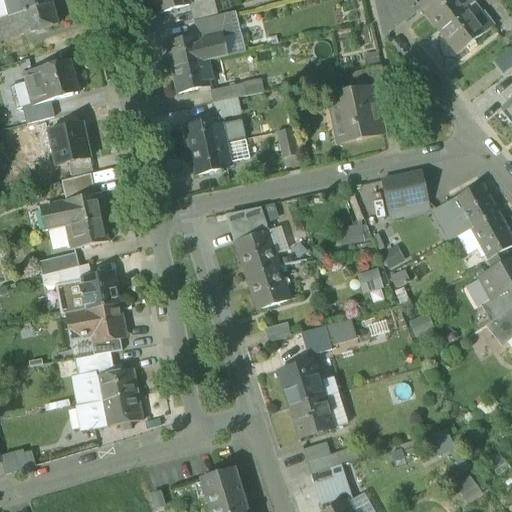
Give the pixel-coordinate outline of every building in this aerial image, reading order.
[(2,0),(8,19),(52,6),(50,0),(2,0)] [(192,0),(153,0),(159,16),(191,7),(189,2),(193,1),(192,0)] [(191,7),(193,23),(217,17),(216,15),(213,2),(212,0),(192,0),(193,1),(189,2),(191,7)] [(228,0),(220,0),(213,2),(216,15),(231,11),(228,0)] [(385,0),(375,4),(383,38),(416,13),(405,0),(385,0)] [(465,11),(457,1),(457,0),(430,0),(420,8),(438,32),(465,11)] [(457,0),(457,1),(465,11),(474,4),(478,0),(457,0)] [(474,22),(483,15),(474,4),(465,11),(466,11),(474,22)] [(58,26),(52,6),(8,19),(0,21),(0,27),(4,41),(58,26)] [(466,11),(465,11),(438,32),(457,56),(493,28),(483,15),(474,22),(466,11)] [(235,12),(228,14),(234,38),(222,41),(226,59),(245,55),(235,12)] [(228,14),(217,17),(193,23),(197,39),(198,40),(199,39),(200,45),(222,39),(222,41),(234,38),(228,14)] [(171,71),(173,71),(210,63),(226,59),(222,41),(222,39),(200,45),(199,39),(198,40),(197,39),(165,46),(171,71)] [(502,77),(511,70),(511,69),(511,49),(492,65),(502,77)] [(215,82),(210,63),(173,71),(178,95),(211,88),(210,83),(215,82)] [(31,107),(32,109),(48,104),(76,96),(67,64),(22,76),(25,84),(27,93),(31,107)] [(371,88),(374,97),(388,94),(381,69),(368,72),(371,88)] [(261,81),(243,85),(246,98),(264,94),(261,81)] [(27,93),(25,84),(10,88),(17,112),(21,110),(31,107),(27,93)] [(210,92),(213,105),(242,99),(246,98),(243,85),(210,92)] [(328,98),(339,146),(382,136),(374,97),(371,88),(328,98)] [(242,99),(213,105),(217,122),(218,122),(246,115),(242,99)] [(511,102),(502,110),(511,122),(511,102)] [(21,110),(26,127),(52,121),(48,104),(32,109),(31,107),(21,110)] [(184,129),(190,153),(226,145),(222,126),(219,127),(218,122),(217,122),(184,129)] [(241,122),(222,126),(226,145),(245,141),(241,122)] [(51,151),(55,169),(69,166),(90,161),(83,126),(48,134),(51,151)] [(278,135),(283,159),(297,156),(292,132),(278,135)] [(36,173),(55,169),(48,134),(28,138),(36,173)] [(19,158),(26,157),(22,140),(16,141),(19,158)] [(245,141),(226,145),(231,165),(249,161),(245,141)] [(226,166),(231,165),(226,145),(190,153),(195,178),(228,171),(226,166)] [(69,166),(72,182),(91,177),(93,177),(90,161),(69,166)] [(58,184),(72,182),(69,166),(55,169),(58,184)] [(382,183),(388,213),(428,204),(421,174),(382,183)] [(95,199),(91,177),(72,182),(62,184),(66,205),(95,199)] [(482,187),(455,202),(471,231),(498,216),(482,187)] [(48,233),(66,230),(103,222),(99,198),(95,199),(66,205),(43,210),(48,233)] [(457,239),(471,231),(455,202),(438,212),(454,241),(457,239)] [(428,204),(388,213),(391,223),(430,214),(428,204)] [(227,216),(237,246),(279,232),(270,207),(227,216)] [(511,249),(511,240),(498,216),(471,231),(486,258),(488,263),(489,262),(505,254),(511,249)] [(108,245),(103,222),(66,230),(69,246),(71,253),(108,245)] [(362,228),(338,230),(339,248),(364,245),(362,228)] [(52,250),(69,246),(66,230),(48,233),(52,250)] [(471,231),(457,239),(467,257),(477,252),(482,261),(486,258),(471,231)] [(237,246),(248,278),(281,267),(277,258),(287,255),(279,232),(237,246)] [(405,263),(397,248),(381,257),(389,272),(405,263)] [(489,262),(495,273),(510,264),(505,254),(489,262)] [(38,265),(41,279),(77,270),(73,256),(38,265)] [(491,302),(511,290),(511,263),(510,264),(495,273),(489,276),(480,281),(491,302)] [(284,278),(281,267),(248,278),(260,314),(302,299),(294,277),(294,275),(284,278)] [(80,282),(77,270),(41,279),(44,291),(60,287),(80,283),(80,282)] [(383,290),(377,271),(357,277),(363,297),(383,290)] [(405,272),(389,278),(395,291),(410,285),(405,272)] [(60,287),(65,318),(86,314),(120,307),(121,307),(115,275),(80,282),(80,283),(60,287)] [(491,302),(480,281),(465,290),(476,311),(481,308),(491,302)] [(481,308),(490,325),(511,309),(511,290),(491,302),(481,308)] [(89,330),(91,340),(125,333),(120,307),(86,314),(89,330)] [(511,309),(490,325),(485,328),(501,349),(508,344),(511,340),(511,309)] [(68,334),(89,330),(86,314),(65,318),(68,334)] [(427,316),(409,324),(416,340),(435,332),(427,316)] [(351,322),(333,327),(338,345),(356,340),(351,322)] [(266,330),(270,344),(292,338),(288,323),(266,330)] [(306,334),(312,357),(339,349),(338,345),(333,327),(306,334)] [(70,344),(91,340),(89,330),(68,334),(70,344)] [(126,338),(125,333),(91,340),(92,344),(115,340),(126,338)] [(91,340),(70,344),(74,362),(95,359),(92,344),(91,340)] [(92,344),(95,359),(110,356),(118,354),(115,340),(92,344)] [(113,372),(110,356),(95,359),(74,362),(77,378),(95,375),(113,372)] [(280,373),(291,410),(325,399),(321,384),(314,362),(280,373)] [(81,407),(82,409),(101,405),(138,398),(133,372),(96,380),(100,404),(81,407)] [(95,375),(77,378),(76,379),(81,407),(100,404),(96,380),(95,375)] [(333,380),(321,384),(325,399),(338,396),(333,380)] [(325,399),(335,431),(348,427),(338,396),(325,399)] [(138,398),(101,405),(106,430),(120,427),(121,433),(131,432),(130,425),(143,423),(138,398)] [(335,431),(325,399),(291,410),(301,442),(335,431)] [(86,434),(106,430),(101,405),(82,409),(86,434)] [(451,443),(447,431),(430,437),(438,462),(448,456),(458,451),(451,443)] [(304,453),(312,476),(332,470),(329,458),(324,446),(304,453)] [(355,449),(329,458),(332,470),(358,461),(355,449)] [(0,458),(0,461),(1,464),(5,478),(37,469),(32,452),(25,454),(24,451),(0,458)] [(474,471),(458,451),(448,456),(464,477),(474,471)] [(336,480),(332,470),(312,476),(316,487),(336,480)] [(201,482),(210,511),(247,511),(235,472),(201,482)] [(336,480),(316,487),(324,511),(328,511),(348,501),(340,478),(336,480)] [(469,479),(455,489),(467,505),(481,494),(469,479)] [(348,501),(353,511),(370,511),(361,494),(348,501)] [(151,498),(155,511),(165,508),(161,495),(151,498)] [(353,511),(348,501),(328,511),(353,511)]
